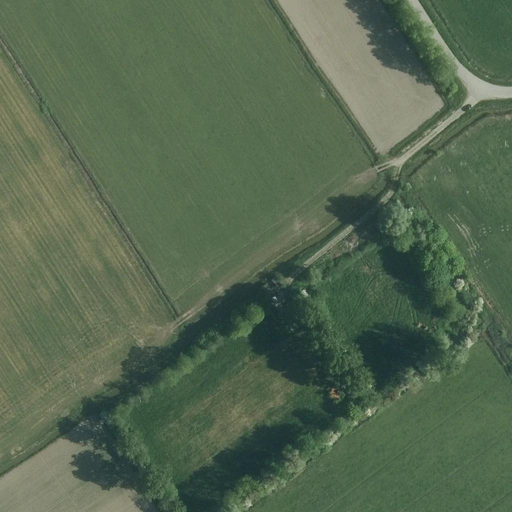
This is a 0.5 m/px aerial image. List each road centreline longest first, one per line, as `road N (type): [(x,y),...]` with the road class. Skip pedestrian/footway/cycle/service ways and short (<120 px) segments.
road 1 (track): [(171,330),(306,233),(370,175),(397,164),(481,87)]
road 2 (track): [(271,301),(388,201),(397,164)]
road 3 (unclassified): [(511,93),(481,87),(460,71),(414,0)]
